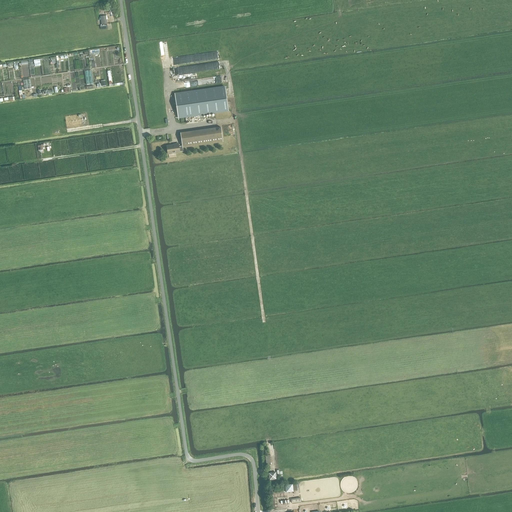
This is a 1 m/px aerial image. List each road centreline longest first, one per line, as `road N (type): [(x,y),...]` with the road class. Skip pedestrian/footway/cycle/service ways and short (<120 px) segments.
road 1 (unclassified): [(258,511),(251,459),(187,457),(120,0)]
road 2 (track): [(265,325),(237,126)]
